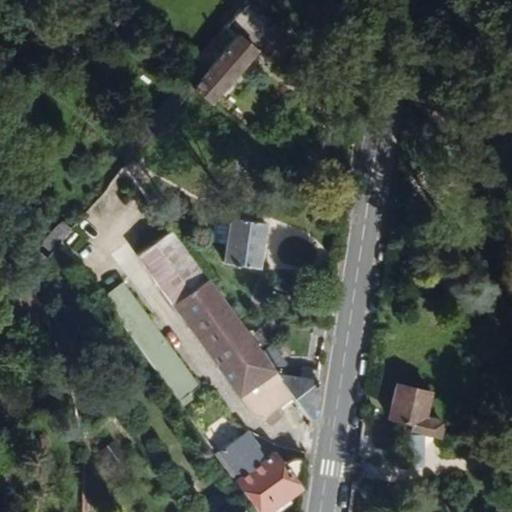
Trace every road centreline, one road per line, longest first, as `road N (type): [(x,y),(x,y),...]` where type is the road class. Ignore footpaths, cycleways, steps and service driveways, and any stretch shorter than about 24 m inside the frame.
road 1 (secondary): [(320,511),(402,0)]
road 2 (track): [(392,73),(421,91),(511,226)]
